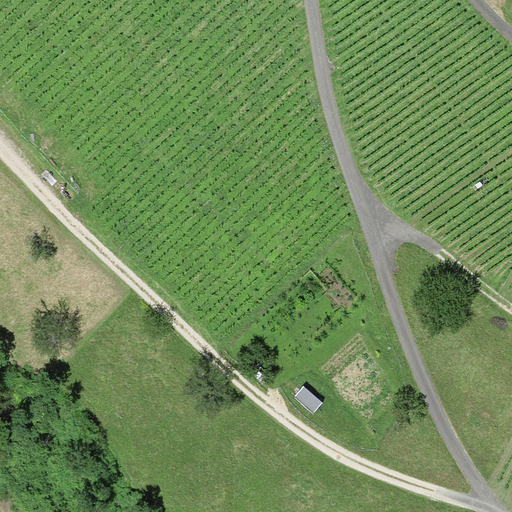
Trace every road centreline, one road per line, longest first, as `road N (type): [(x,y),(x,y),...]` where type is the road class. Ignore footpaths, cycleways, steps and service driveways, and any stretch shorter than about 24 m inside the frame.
road 1 (track): [(493,511),(356,464),(289,425),(0,154)]
road 2 (track): [(497,511),(445,432),(406,336),(327,107),(308,0)]
road 3 (track): [(367,217),(406,231),(511,309)]
